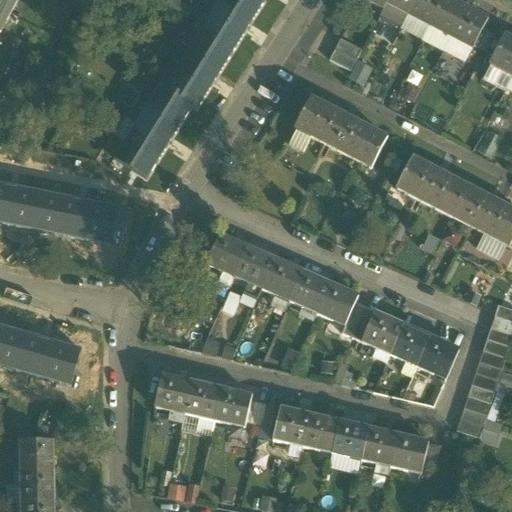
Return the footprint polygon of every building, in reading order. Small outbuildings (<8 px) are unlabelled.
[(0,0),(0,29),(15,0),(0,0)] [(264,2),(261,0),(223,0),(200,37),(230,56),(264,2)] [(389,0),(362,0),(383,11),(386,6),(389,0)] [(416,0),(389,0),(386,6),(408,17),(416,0)] [(443,0),(416,0),(408,17),(408,18),(429,29),(443,0)] [(448,0),(443,0),(429,29),(450,40),(466,9),(448,0)] [(408,17),(386,6),(383,11),(378,21),(396,30),(398,27),(401,29),(403,26),(408,18),(408,17)] [(466,9),(450,40),(472,51),(488,21),(466,9)] [(200,37),(166,91),(191,107),(196,110),(230,56),(200,37)] [(511,40),(506,38),(490,68),(511,79),(511,78),(511,40)] [(361,52),(340,41),(335,52),(356,63),(361,52)] [(356,63),(335,52),(329,62),(350,73),(356,63)] [(161,88),(116,161),(146,179),(191,107),(166,91),(161,88)] [(386,139),(309,98),(293,129),(370,169),(386,139)] [(480,153),(490,158),(498,138),(488,134),(480,153)] [(468,189),(412,160),(395,191),(452,220),(468,189)] [(0,220),(14,223),(13,227),(30,231),(36,196),(13,191),(13,192),(0,189),(0,220)] [(492,202),(468,189),(452,220),(508,250),(511,242),(511,212),(500,206),(492,202)] [(68,202),(36,196),(30,231),(39,233),(40,228),(54,231),(53,235),(83,241),(84,237),(96,240),(96,244),(108,246),(115,211),(82,205),(82,206),(67,203),(68,202)] [(235,244),(220,237),(206,268),(221,274),(223,270),(236,276),(247,251),(235,245),(235,244)] [(263,257),(248,250),(247,251),(236,276),(234,280),(249,286),(251,282),(263,288),(275,263),(262,257),(263,257)] [(291,269),(275,262),(275,263),(263,288),(262,292),(277,299),(278,295),(291,300),(302,275),(290,270),(291,269)] [(318,281),(303,274),(302,275),(291,300),(289,304),(304,311),(306,307),(318,313),(330,287),(317,282),(318,281)] [(345,293),(330,286),(330,287),(318,313),(316,317),(332,324),(334,319),(346,325),(355,306),(358,300),(345,294),(345,293)] [(346,325),(345,329),(341,337),(351,341),(365,311),(355,306),(346,325)] [(511,313),(497,309),(494,320),(511,325),(511,313)] [(375,315),(365,311),(351,341),(361,346),(375,315)] [(391,322),(375,315),(361,346),(377,353),(379,349),(391,354),(402,329),(390,323),(391,322)] [(511,325),(494,320),(490,331),(511,338),(511,325)] [(418,335),(403,328),(402,329),(391,354),(389,358),(405,365),(407,361),(418,366),(430,341),(418,335)] [(44,345),(30,341),(31,340),(0,331),(0,332),(0,367),(1,368),(2,365),(15,368),(14,372),(44,380),(45,377),(59,381),(58,384),(68,387),(78,353),(45,343),(44,345)] [(511,340),(511,338),(490,331),(486,342),(509,350),(511,340)] [(445,346),(430,340),(430,341),(418,366),(417,370),(432,377),(434,373),(447,378),(458,353),(444,347),(445,346)] [(509,350),(486,342),(482,354),(505,361),(509,350)] [(203,353),(233,360),(235,351),(205,345),(203,353)] [(505,361),(482,354),(479,365),(501,373),(505,361)] [(501,373),(479,365),(475,377),(498,384),(501,373)] [(179,381),(162,377),(155,410),(172,414),(173,409),(186,412),(192,385),(179,382),(179,381)] [(498,384),(475,377),(471,388),(494,395),(498,384)] [(208,388),(192,384),(192,385),(186,412),(185,417),(201,420),(202,416),(215,419),(221,392),(208,389),(208,388)] [(494,395),(471,388),(467,399),(490,407),(494,395)] [(251,399),(237,396),(237,395),(221,391),(215,419),(214,423),(230,427),(231,423),(245,426),(251,399)] [(490,407),(467,399),(464,411),(486,418),(490,407)] [(265,407),(255,404),(250,425),(260,427),(265,407)] [(275,409),(265,407),(260,427),(271,430),(275,409)] [(309,418),(295,415),(295,414),(278,410),(271,442),(289,447),(291,442),(303,445),(309,418)] [(486,418),(464,411),(460,422),(483,430),(486,418)] [(339,425),(326,422),(326,421),(310,417),(309,418),(303,445),(302,450),(319,454),(321,449),(332,451),(339,425)] [(483,430),(460,422),(456,434),(479,441),(483,430)] [(355,428),(339,424),(332,451),(331,456),(348,460),(349,455),(362,458),(368,432),(355,429),(355,428)] [(383,434),(368,431),(362,458),(361,463),(378,467),(379,462),(391,465),(397,438),(383,435),(383,434)] [(414,441),(397,438),(391,465),(390,470),(408,474),(409,469),(421,472),(427,445),(414,442),(414,441)] [(53,444),(20,444),(20,462),(24,462),(25,475),(52,474),(52,460),(53,460),(53,444)] [(439,450),(429,448),(425,468),(435,470),(439,450)] [(25,475),(20,475),(20,493),(25,492),(25,505),(53,504),(52,491),(54,491),(53,474),(52,474),(25,475)] [(167,499),(196,505),(199,490),(170,484),(167,499)]
